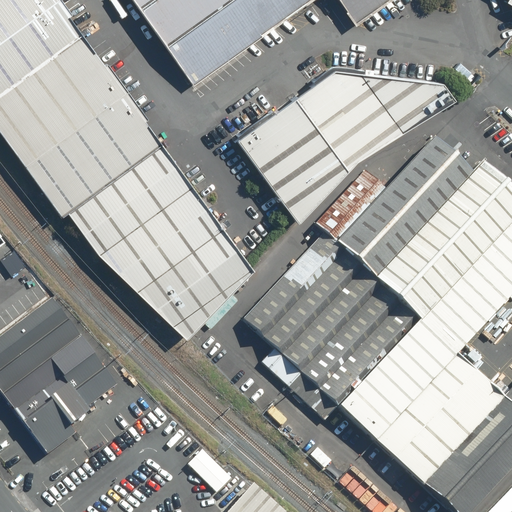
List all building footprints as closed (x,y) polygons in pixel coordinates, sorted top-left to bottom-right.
[(61,211),(156,142),(54,0),(0,0),(0,134),(56,214),(61,211)] [(133,0),(191,80),(304,0),(335,0),(352,23),(384,0),(133,0)] [(511,0),(498,0),(498,2),(511,10),(511,0)] [(447,97),(436,82),(328,69),(232,139),(293,220),(351,159),(447,97)] [(466,175),(428,139),(383,190),(330,245),(368,279),(466,175)] [(156,142),(61,211),(91,252),(180,336),(245,268),(156,142)] [(383,190),(362,170),(309,225),(320,236),(330,245),(383,190)] [(452,356),(511,292),(511,216),(413,322),(333,407),(371,442),(452,356)] [(240,321),(333,407),(413,322),(368,279),(330,245),(320,236),(240,321)] [(116,386),(49,298),(0,335),(0,393),(45,453),(72,432),(65,424),(116,386)] [(498,399),(452,356),(371,442),(418,485),(498,399)] [(447,511),(464,511),(511,461),(511,384),(498,399),(418,485),(447,511)] [(158,410),(149,420),(171,443),(181,433),(158,410)] [(316,447),(308,455),(322,469),(330,461),(316,447)] [(349,467),(336,481),(370,511),(393,511),(396,509),(349,467)] [(282,511),(249,482),(222,511),(282,511)]
